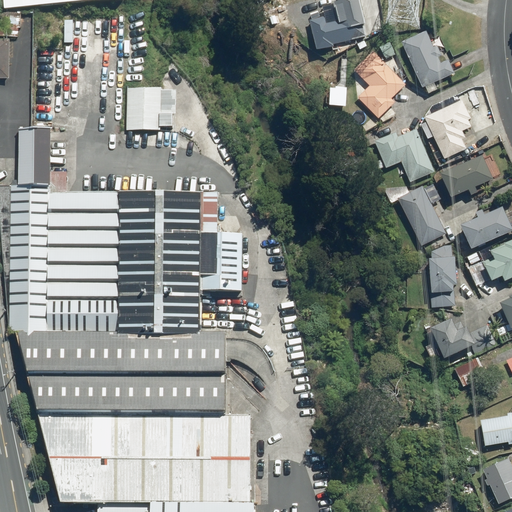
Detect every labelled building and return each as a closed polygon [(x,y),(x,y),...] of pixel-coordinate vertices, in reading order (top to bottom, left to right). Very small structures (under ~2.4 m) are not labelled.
[(0,0),(0,1),(3,1),(4,11),(121,1),(120,0),(0,0)] [(357,0),(350,0),(332,5),(339,33),(341,32),(344,43),(366,38),(363,27),(364,27),(357,0)] [(19,19),(4,18),(3,38),(18,39),(19,19)] [(74,21),(64,20),(63,44),(73,44),(74,21)] [(401,44),(421,90),(454,75),(448,61),(440,65),(437,59),(441,57),(436,47),(433,48),(426,33),(401,44)] [(10,42),(0,41),(0,82),(10,83),(10,42)] [(405,86),(371,52),(353,71),(369,87),(356,99),(378,121),(394,104),(391,100),(405,86)] [(46,65),(34,64),(33,95),(45,95),(46,65)] [(345,88),(329,88),(329,106),(345,107),(345,88)] [(160,90),(126,90),(126,133),(159,133),(159,129),(171,129),(171,117),(174,117),(174,93),(160,93),(160,90)] [(461,101),(423,120),(443,161),(466,150),(462,141),(465,139),(462,133),(471,128),(468,122),(471,121),(461,101)] [(434,174),(416,130),(397,138),(395,134),(374,143),(385,170),(393,167),(400,183),(408,180),(410,184),(434,174)] [(49,131),(17,131),(16,187),(49,187),(49,131)] [(481,157),(438,177),(450,201),(467,193),(469,198),(476,194),(474,189),(493,181),(481,157)] [(421,188),(396,201),(421,248),(446,235),(431,205),(440,200),(433,186),(423,191),(421,188)] [(16,334),(45,335),(48,195),(49,187),(11,188),(8,333),(16,334)] [(45,335),(116,335),(117,194),(48,195),(45,335)] [(117,194),(116,335),(116,338),(197,339),(198,292),(198,236),(199,194),(117,194)] [(199,194),(198,236),(198,292),(240,293),(240,236),(217,236),(217,194),(199,194)] [(476,220),(459,228),(470,252),(511,232),(511,230),(502,208),(483,217),(481,212),(474,215),(476,220)] [(481,264),(490,284),(500,279),(502,284),(511,280),(511,241),(489,252),(491,255),(490,255),(492,260),(481,264)] [(431,261),(427,261),(431,310),(456,308),(455,288),(456,288),(453,260),(452,260),(451,247),(443,247),(431,253),(431,261)] [(508,301),(498,306),(510,331),(511,330),(511,296),(507,299),(508,301)] [(450,322),(428,332),(442,362),(463,352),(467,360),(496,346),(487,326),(468,335),(465,329),(463,329),(460,323),(452,327),(450,322)] [(45,335),(16,334),(40,420),(230,420),(231,343),(197,339),(116,338),(116,335),(45,335)] [(484,360),(487,367),(501,361),(497,354),(484,360)] [(453,368),(462,389),(485,379),(477,358),(453,368)] [(506,418),(479,423),(483,449),(507,444),(508,446),(511,445),(511,414),(506,415),(506,418)] [(253,506),(254,420),(230,420),(40,420),(60,506),(151,506),(253,506)] [(511,470),(507,460),(482,472),(486,482),(484,482),(486,487),(488,486),(497,506),(511,499),(511,470)]
